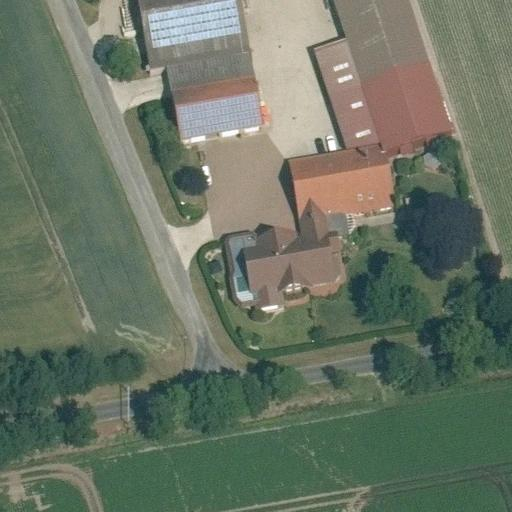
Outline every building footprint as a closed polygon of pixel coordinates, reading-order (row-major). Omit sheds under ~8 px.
[(249,0),(145,0),(159,72),(173,69),(260,53),(249,0)] [(463,135),(419,0),(343,0),(359,47),(395,156),(395,157),(463,135)] [(401,208),(394,156),(395,156),(359,47),(326,58),(357,154),(296,163),(305,222),(332,218),(401,208)] [(260,53),(173,69),(178,97),(265,81),(260,53)] [(265,81),(178,97),(187,145),(274,129),(265,81)] [(332,218),(305,222),(307,236),(264,242),(263,237),(234,241),(244,314),(291,307),(289,294),(348,286),(342,245),(336,246),(332,218)]
